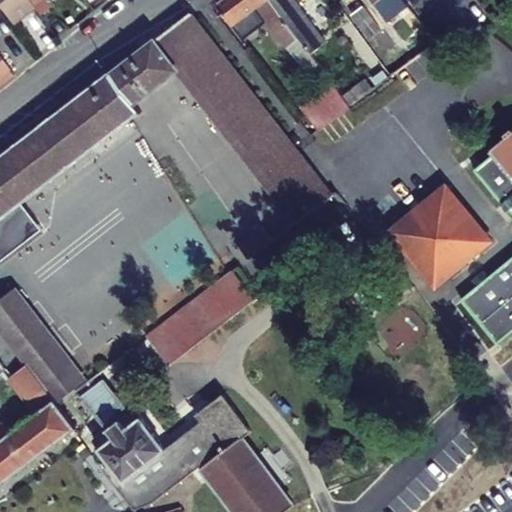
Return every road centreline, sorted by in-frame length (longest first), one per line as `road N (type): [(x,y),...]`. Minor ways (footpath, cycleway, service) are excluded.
road 1 (unknown): [(460,0),(485,46),(477,84),(455,109),(361,175)]
road 2 (tertiary): [(0,118),(159,0)]
